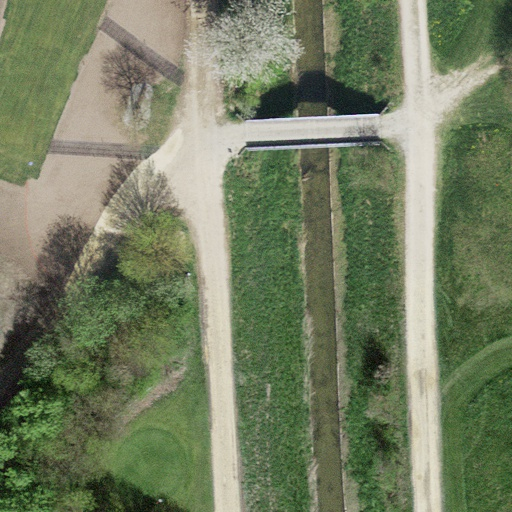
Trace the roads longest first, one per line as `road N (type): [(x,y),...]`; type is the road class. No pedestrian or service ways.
road 1 (track): [(422,126),(439,511)]
road 2 (track): [(205,136),(221,511)]
road 3 (track): [(0,404),(205,136)]
road 4 (track): [(205,136),(422,126)]
road 5 (track): [(199,0),(205,136)]
road 6 (track): [(419,0),(422,126)]
